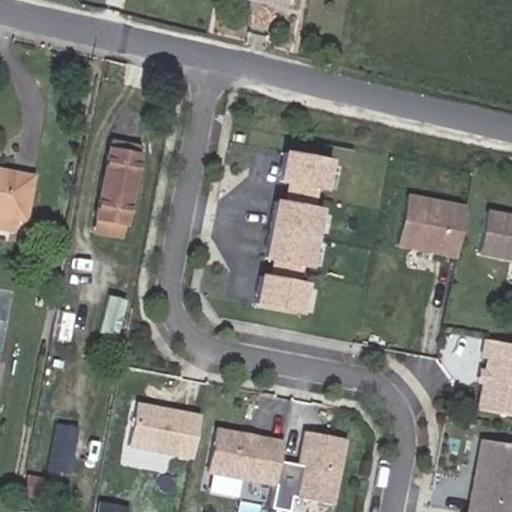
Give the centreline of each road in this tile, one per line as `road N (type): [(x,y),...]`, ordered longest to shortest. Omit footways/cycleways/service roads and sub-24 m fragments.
road 1 (residential): [(391,511),(405,440),(385,385),(204,345),(171,299),(212,59)]
road 2 (residential): [(212,59),(511,126)]
road 3 (residential): [(0,11),(212,59)]
